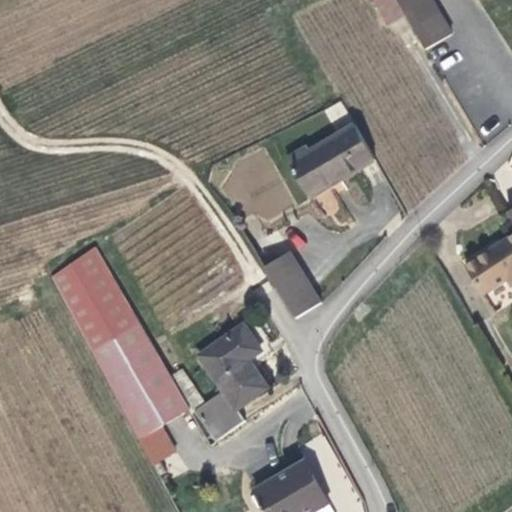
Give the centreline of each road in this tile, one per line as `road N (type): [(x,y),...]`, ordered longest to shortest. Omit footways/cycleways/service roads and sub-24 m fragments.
road 1 (residential): [(511,138),(318,323),(307,351),(383,511)]
road 2 (track): [(307,351),(196,184),(154,149),(46,143),(20,134),(0,110)]
